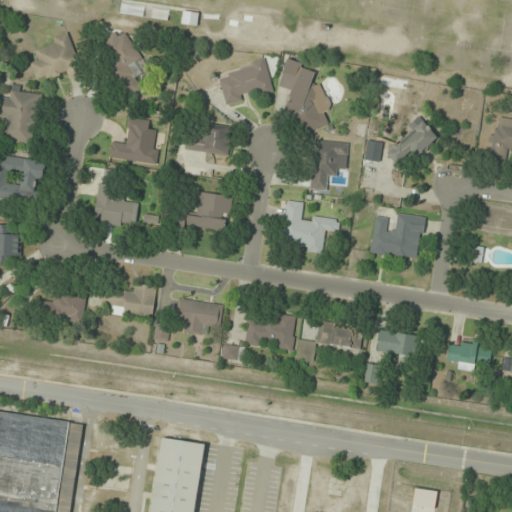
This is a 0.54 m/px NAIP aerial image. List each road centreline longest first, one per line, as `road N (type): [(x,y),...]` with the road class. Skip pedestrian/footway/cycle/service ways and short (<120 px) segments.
road 1 (residential): [(511,464),(0,384)]
road 2 (residential): [(71,244),(511,318)]
road 3 (residential): [(439,307),(458,182),(511,190)]
road 4 (residential): [(252,276),(272,147)]
road 5 (residential): [(71,244),(85,116)]
